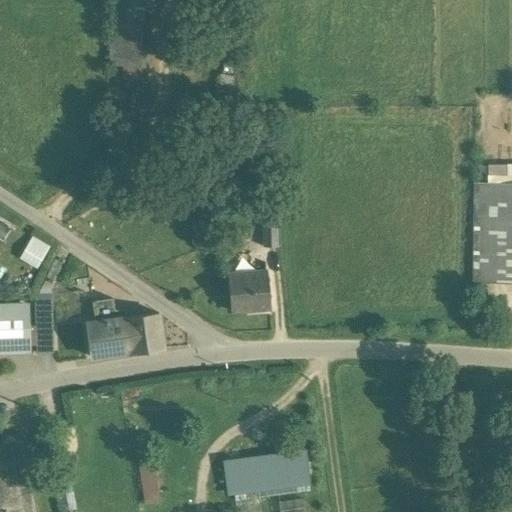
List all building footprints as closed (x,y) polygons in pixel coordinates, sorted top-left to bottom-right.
[(147,0),(112,0),(109,65),(144,66),(147,0)] [(206,144),(195,146),(199,173),(210,171),(206,144)] [(187,158),(172,161),(178,194),(193,191),(187,158)] [(472,281),(511,282),(511,182),(474,182),(472,281)] [(277,219),(262,219),(263,246),(278,246),(277,219)] [(31,234),(20,257),(40,267),(51,243),(31,234)] [(266,271),(227,274),(231,310),(270,307),(266,271)] [(112,298),(92,300),(93,312),(114,309),(112,298)] [(50,301),(34,301),(35,325),(51,324),(50,301)] [(500,306),(472,303),(470,318),(498,321),(500,306)] [(27,305),(0,306),(0,350),(17,350),(17,342),(29,342),(27,305)] [(158,312),(126,316),(124,308),(114,309),(93,312),(95,321),(87,322),(92,356),(129,351),(130,353),(163,348),(158,312)] [(51,324),(35,325),(36,351),(52,351),(51,324)] [(21,439),(0,443),(0,511),(34,511),(21,442),(21,441),(21,439)] [(146,501),(159,499),(154,462),(140,464),(146,501)] [(70,472),(55,475),(61,507),(76,504),(70,472)] [(307,511),(306,497),(279,500),(280,511),(307,511)]
